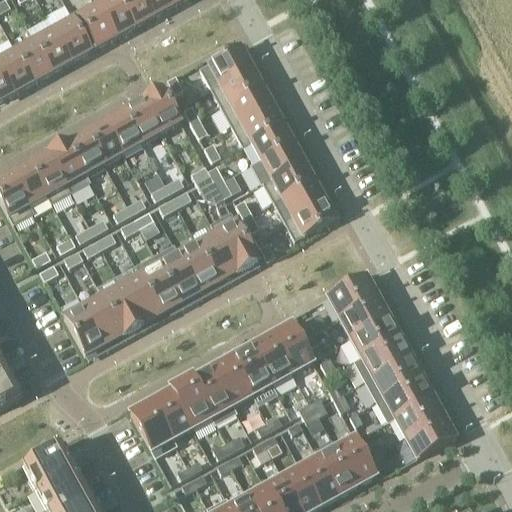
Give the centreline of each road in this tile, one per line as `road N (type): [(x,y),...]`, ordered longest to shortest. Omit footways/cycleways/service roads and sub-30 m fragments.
road 1 (residential): [(240,0),(490,455)]
road 2 (residential): [(63,387),(247,288),(261,294),(271,315),(262,333),(94,423)]
road 3 (residential): [(0,117),(109,57),(128,62),(137,89),(0,169)]
road 4 (residential): [(0,277),(63,387)]
